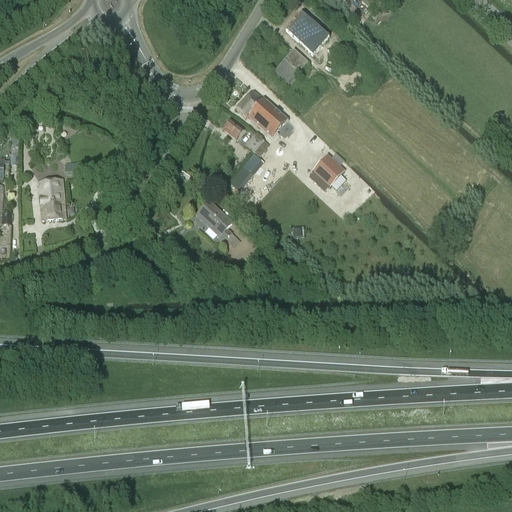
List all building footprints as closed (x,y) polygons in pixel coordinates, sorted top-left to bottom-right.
[(357,0),(367,9),(375,0),(357,0)] [(381,0),(377,0),(373,6),(378,10),(384,2),(381,0)] [(301,15),(285,33),(313,58),(329,39),(312,24),(301,15)] [(294,52),(274,73),(290,88),(301,77),(298,75),(308,65),(294,52)] [(287,122),(254,93),(236,111),(246,121),(248,118),(268,136),(267,137),(267,139),(271,143),(273,143),(278,137),(278,135),(276,134),(287,122)] [(231,123),(223,133),(236,142),(238,139),(240,141),(243,137),(244,137),(246,134),(244,133),(244,132),(231,123)] [(264,143),(255,136),(245,147),(253,155),(256,152),(264,143)] [(314,174),(309,178),(324,193),(329,188),(330,189),(338,196),(352,181),(344,174),(327,157),(313,173),(314,174)] [(66,176),(78,174),(77,166),(65,167),(66,176)] [(112,188),(110,177),(92,180),(93,191),(112,188)] [(40,207),(65,204),(62,182),(38,184),(40,207)] [(42,224),(66,221),(65,204),(40,207),(42,224)] [(209,204),(198,215),(222,237),(219,240),(224,244),(232,236),(227,231),(232,226),(209,204)] [(11,227),(11,215),(3,215),(3,227),(11,227)] [(293,241),(301,240),(301,232),(292,233),(293,241)]
